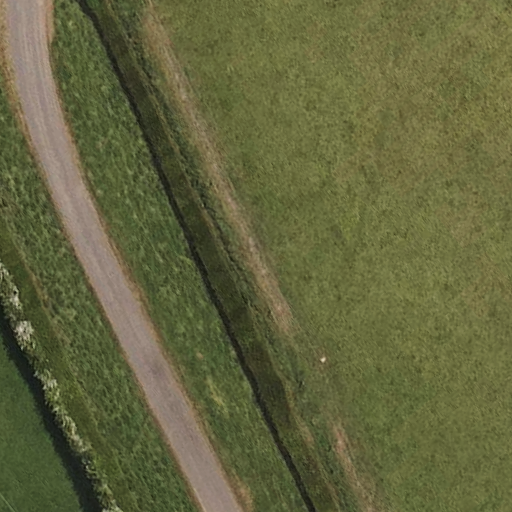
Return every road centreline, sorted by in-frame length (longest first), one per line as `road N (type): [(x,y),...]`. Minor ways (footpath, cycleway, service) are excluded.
road 1 (track): [(251,511),(102,183)]
road 2 (track): [(102,183),(67,0)]
